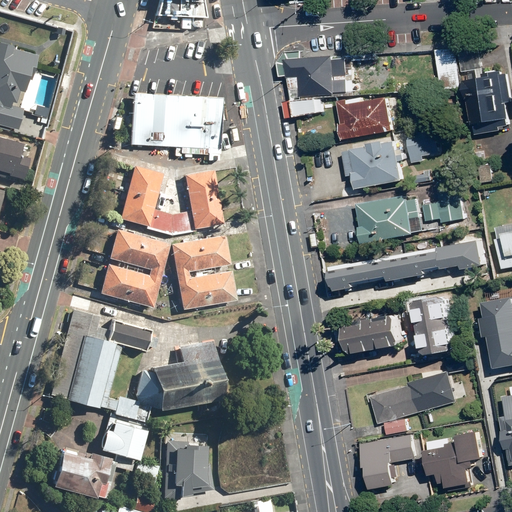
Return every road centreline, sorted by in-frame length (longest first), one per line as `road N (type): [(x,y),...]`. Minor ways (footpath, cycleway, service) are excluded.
road 1 (secondary): [(248,32),(332,511)]
road 2 (primary): [(118,8),(23,350)]
road 3 (residential): [(248,32),(511,9)]
